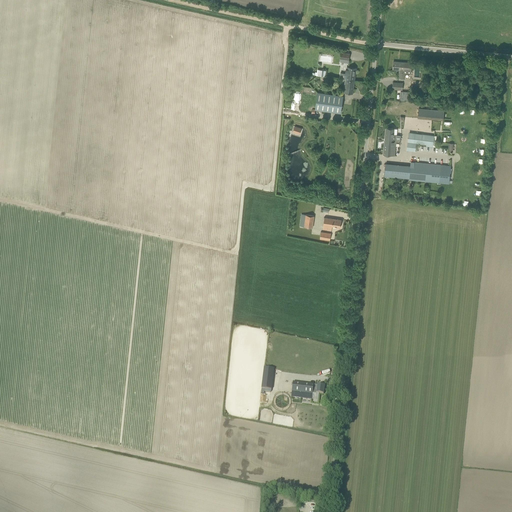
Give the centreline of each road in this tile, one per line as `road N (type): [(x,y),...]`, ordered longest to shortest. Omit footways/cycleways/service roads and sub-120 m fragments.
road 1 (unclassified): [(328,511),(376,43)]
road 2 (track): [(376,43),(172,0)]
road 3 (unclassified): [(511,56),(376,43)]
